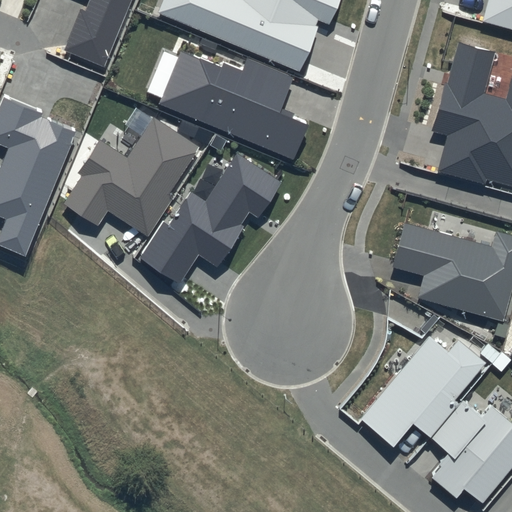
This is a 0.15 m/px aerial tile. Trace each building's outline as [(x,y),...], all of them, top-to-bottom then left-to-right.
[(130,0),(90,0),(86,12),(81,10),(65,51),(104,67),(130,0)] [(339,0),(161,0),(156,14),(299,72),(320,20),(330,24),(339,0)] [(511,0),(488,0),(483,21),(511,29),(511,0)] [(511,76),(505,100),(484,94),(495,52),(458,42),(432,131),(448,135),(437,172),(484,185),(487,179),(511,185),(511,76)] [(295,77),(246,57),(241,70),(224,63),(222,68),(180,51),(158,106),(295,161),(310,124),(281,112),(295,77)] [(43,111),(4,95),(0,104),(0,144),(9,148),(0,169),(0,215),(8,219),(0,237),(0,244),(24,254),(76,129),(41,115),(43,111)] [(200,147),(153,117),(127,157),(101,140),(79,173),(83,176),(65,204),(98,226),(107,211),(147,237),(173,197),(169,194),(200,147)] [(282,182),(237,153),(206,202),(191,192),(170,225),(163,221),(141,256),(181,282),(199,254),(217,266),(250,214),(259,219),(282,182)] [(491,247),(404,224),(393,267),(424,275),(418,298),(503,322),(511,290),(511,235),(495,231),(491,247)] [(428,437),(455,406),(452,404),(486,362),(459,339),(448,352),(430,336),(360,419),(394,447),(413,424),(428,437)] [(463,400),(430,439),(450,455),(432,476),(457,496),(464,487),(483,503),(511,469),(511,421),(491,404),(482,415),(463,400)]
